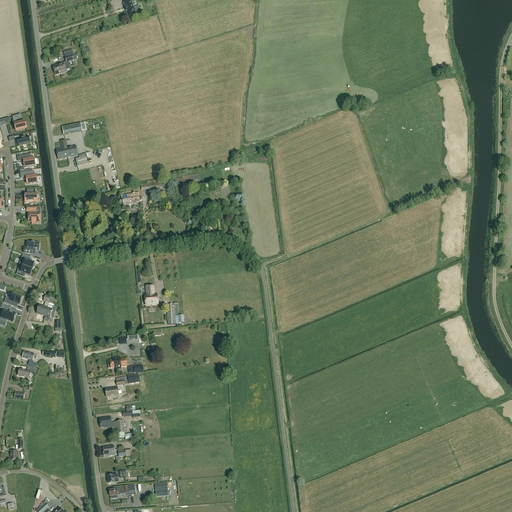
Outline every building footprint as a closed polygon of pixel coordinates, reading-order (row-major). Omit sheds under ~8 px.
[(127,11),(128,17),(135,15),(131,1),(124,4),(125,8),(126,11),(127,11)] [(64,55),(66,63),(72,61),(73,65),(77,64),(75,60),(74,60),(73,56),(74,56),(73,52),(64,55)] [(53,67),(56,76),(66,72),(64,64),(53,67)] [(16,121),(14,122),(14,125),(16,132),(26,129),(26,127),(27,127),(26,124),(25,124),(25,122),(17,124),(16,121)] [(81,123),(62,127),(64,136),(82,132),(81,123)] [(22,147),(21,145),(25,144),(25,146),(30,145),(28,138),(21,139),(20,138),(15,139),(16,142),(17,143),(16,143),(17,148),(22,147)] [(58,160),(72,158),(78,157),(76,146),(67,147),(66,141),(60,142),(62,149),(56,150),(58,160)] [(30,154),(17,157),(18,162),(23,161),(24,168),(36,166),(34,158),(31,159),(30,154)] [(88,164),(85,154),(79,156),(79,158),(75,160),(77,167),(88,164)] [(31,173),(23,174),(23,179),(27,179),(28,184),(38,183),(37,175),(31,176),(31,173)] [(168,178),(169,187),(198,183),(197,174),(182,176),(183,178),(173,180),(173,176),(170,177),(170,178),(168,178)] [(141,191),(169,187),(168,178),(161,179),(161,180),(147,181),(147,184),(140,185),(141,191)] [(28,195),(25,195),(25,203),(37,203),(37,195),(33,195),(33,193),(34,193),(34,190),(27,190),(27,193),(28,193),(28,195)] [(139,195),(138,195),(122,198),(124,206),(139,203),(139,201),(140,201),(141,200),(142,199),(141,197),(140,195),(139,195)] [(36,214),(36,208),(27,208),(27,212),(30,212),(30,214),(29,214),(29,222),(40,222),(40,214),(36,214)] [(25,248),(24,253),(31,254),(35,254),(35,251),(38,251),(39,244),(28,242),(27,248),(25,248)] [(23,256),(19,265),(32,270),(33,268),(34,268),(35,265),(34,265),(34,264),(28,262),(29,258),(23,256)] [(20,266),(16,275),(23,277),(24,274),(30,276),(32,270),(20,266)] [(145,296),(145,305),(158,304),(157,295),(154,295),(153,286),(146,286),(147,296),(145,296)] [(6,296),(4,302),(13,305),(14,301),(21,303),(24,295),(13,292),(11,298),(6,296)] [(43,302),(54,305),(56,300),(50,298),(50,297),(45,295),(43,302)] [(166,305),(167,321),(165,321),(166,325),(176,325),(176,315),(179,315),(178,304),(166,305)] [(44,320),(48,308),(39,305),(36,314),(45,317),(44,320)] [(48,308),(44,320),(49,322),(51,316),(53,317),(55,311),(53,310),(48,308)] [(0,321),(2,322),(2,325),(7,326),(8,324),(13,326),(16,318),(13,317),(14,316),(11,315),(10,316),(9,315),(11,312),(4,309),(4,310),(5,310),(1,321),(0,321)] [(29,360),(33,361),(33,359),(36,360),(37,356),(35,355),(25,352),(23,358),(29,360)] [(115,360),(110,360),(111,368),(115,368),(115,369),(115,370),(121,369),(121,367),(127,367),(126,359),(120,359),(120,358),(114,358),(114,359),(115,360)] [(35,374),(36,370),(28,368),(27,371),(19,370),(18,376),(29,379),(31,373),(35,374)] [(128,384),(139,383),(139,375),(127,377),(128,384)] [(105,389),(106,397),(118,396),(117,388),(105,389)] [(132,406),(126,407),(126,412),(132,411),(132,412),(124,413),(124,417),(133,417),(133,418),(141,418),(140,411),(135,411),(135,406),(132,407),(132,406)] [(104,428),(112,427),(111,418),(103,418),(103,419),(99,419),(100,428),(104,428)] [(116,422),(118,439),(125,438),(123,421),(116,422)] [(104,456),(107,456),(114,456),(114,446),(107,447),(103,448),(104,456)] [(118,457),(126,457),(126,451),(123,451),(123,448),(118,449),(118,457)] [(18,451),(9,451),(9,461),(18,461),(18,451)] [(110,497),(110,499),(118,499),(117,495),(120,495),(120,493),(128,493),(128,496),(136,495),(135,485),(119,487),(119,492),(117,492),(117,490),(109,491),(110,497)] [(50,511),(48,509),(49,507),(45,503),(36,511),(50,511)]
